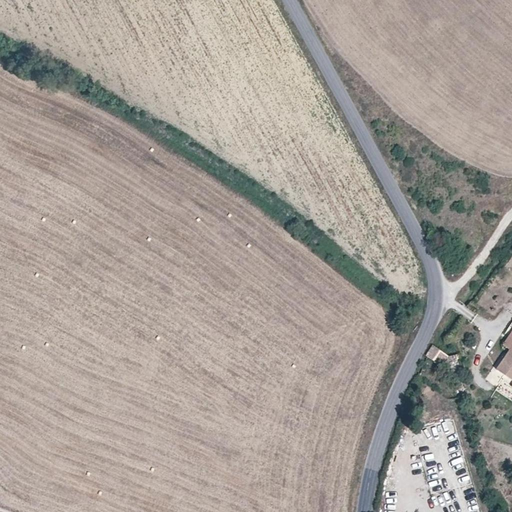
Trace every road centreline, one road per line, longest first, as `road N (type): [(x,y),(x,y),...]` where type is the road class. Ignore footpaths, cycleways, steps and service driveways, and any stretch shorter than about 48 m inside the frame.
road 1 (tertiary): [(437,292),(401,200),(292,0)]
road 2 (tertiary): [(364,511),(386,418),(437,292)]
